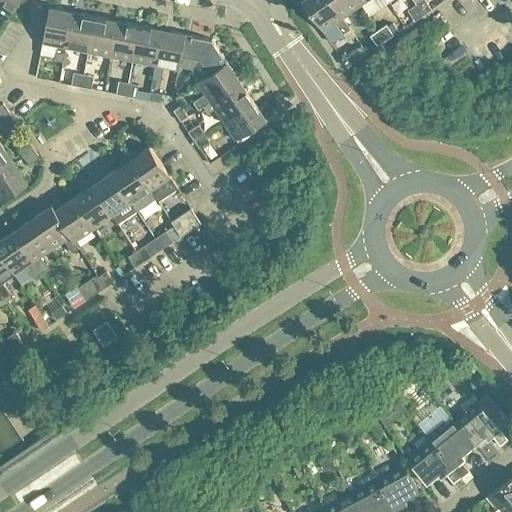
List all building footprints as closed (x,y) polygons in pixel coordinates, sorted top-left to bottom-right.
[(0,0),(0,14),(8,19),(19,0),(0,0)] [(342,16),(331,0),(302,0),(323,30),(335,21),(343,33),(351,28),(342,16)] [(361,4),(358,0),(331,0),(342,16),(361,4)] [(425,0),(421,0),(416,4),(423,15),(432,9),(425,0)] [(415,20),(423,15),(416,4),(408,9),(415,20)] [(66,46),(73,11),(49,6),(43,42),(57,45),(55,59),(63,61),(66,46)] [(88,51),(95,15),(73,11),(66,46),(88,51)] [(111,55),(118,20),(95,15),(88,51),(111,55)] [(133,60),(140,24),(118,20),(111,55),(133,60)] [(155,64),(162,29),(140,24),(133,60),(155,64)] [(387,24),(378,29),(386,40),(394,34),(387,24)] [(351,28),(343,33),(348,40),(355,35),(351,28)] [(179,64),(185,33),(162,29),(155,64),(153,78),(161,80),(164,66),(179,69),(180,64),(179,64)] [(377,46),(386,40),(378,29),(370,35),(377,46)] [(193,67),(212,38),(185,33),(179,64),(180,64),(193,67)] [(228,61),(212,38),(193,67),(201,78),(201,79),(228,61)] [(358,46),(342,57),(348,66),(364,55),(358,46)] [(198,109),(203,105),(240,80),(228,61),(201,79),(201,78),(197,81),(205,93),(193,101),(198,109)] [(72,84),(82,86),(84,73),(74,71),(72,84)] [(94,75),(84,73),(82,86),(91,88),(94,75)] [(116,93),(126,95),(129,82),(119,80),(116,93)] [(223,119),(253,99),(240,80),(203,105),(208,113),(215,108),(223,119)] [(139,84),(129,82),(126,95),(136,97),(139,84)] [(161,101),(163,93),(150,91),(148,99),(161,101)] [(236,139),(266,119),(253,99),(223,119),(236,139)] [(0,104),(0,117),(9,111),(3,103),(0,104)] [(188,115),(181,105),(174,109),(181,120),(188,115)] [(15,119),(9,111),(0,117),(0,121),(4,127),(15,119)] [(188,131),(194,139),(204,132),(199,124),(188,131)] [(210,140),(204,132),(194,139),(199,147),(210,140)] [(18,148),(24,156),(34,149),(29,141),(18,148)] [(0,172),(14,162),(2,143),(0,144),(0,172)] [(177,187),(170,176),(150,146),(138,153),(135,149),(127,154),(150,189),(158,200),(177,187)] [(40,157),(34,149),(24,156),(29,165),(40,157)] [(131,202),(150,189),(127,154),(119,160),(122,164),(111,172),(131,202)] [(0,200),(28,182),(14,162),(0,172),(0,200)] [(137,209),(131,202),(111,172),(100,179),(97,174),(89,180),(112,214),(118,222),(137,209)] [(112,214),(89,180),(81,185),(84,190),(73,197),(94,227),(112,214)] [(94,227),(73,197),(62,204),(59,200),(51,205),(75,240),(94,227)] [(75,240),(51,205),(32,218),(52,248),(64,240),(72,252),(79,248),(74,240),(75,240)] [(171,220),(174,225),(181,235),(201,222),(191,207),(171,220)] [(52,248),(32,218),(13,231),(41,273),(48,268),(40,256),(52,248)] [(261,245),(281,231),(275,223),(261,232),(255,236),(261,245)] [(166,230),(173,241),(181,235),(174,225),(166,230)] [(195,230),(178,247),(194,264),(211,247),(195,230)] [(41,273),(13,231),(0,239),(0,252),(14,274),(26,266),(34,278),(41,273)] [(145,245),(136,250),(143,261),(152,255),(145,245)] [(135,267),(143,261),(136,250),(128,256),(135,267)] [(14,274),(0,252),(0,293),(3,298),(11,293),(3,281),(14,274)] [(106,270),(98,276),(105,287),(114,281),(106,270)] [(87,299),(105,287),(98,276),(97,274),(78,286),(83,294),(87,299)] [(83,294),(71,302),(74,308),(87,299),(83,294)] [(62,304),(50,312),(56,320),(67,312),(62,304)] [(41,314),(33,320),(40,331),(48,325),(41,314)] [(117,335),(107,320),(94,329),(104,344),(117,335)] [(10,351),(23,342),(16,331),(3,339),(10,351)] [(509,421),(487,393),(478,401),(474,395),(461,405),(466,410),(454,420),(474,444),(490,431),(500,444),(508,438),(500,428),(509,421)] [(474,444),(454,420),(443,429),(439,424),(427,433),(461,476),(469,470),(458,457),(474,444)] [(461,476),(427,433),(415,443),(419,448),(407,458),(427,482),(443,469),(454,482),(461,476)] [(419,490),(404,463),(390,470),(387,465),(374,472),(395,511),(406,511),(400,500),(419,490)] [(469,470),(461,476),(466,482),(474,476),(469,470)] [(395,511),(374,472),(360,479),(364,485),(351,492),(361,511),(379,511),(383,510),(384,511),(395,511)] [(505,511),(511,511),(511,475),(485,497),(495,510),(500,505),(505,511)] [(461,476),(454,482),(459,488),(466,482),(461,476)] [(361,511),(351,492),(338,499),(334,493),(321,500),(327,511),(361,511)] [(327,511),(321,500),(308,508),(307,506),(295,511),(327,511)]
